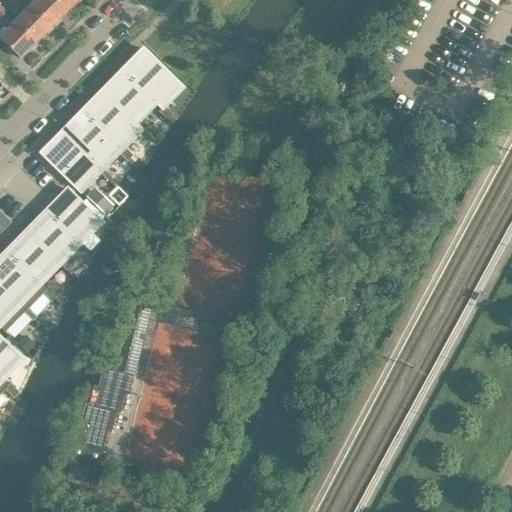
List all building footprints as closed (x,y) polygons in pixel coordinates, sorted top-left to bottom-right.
[(68,9),(59,0),(34,0),(31,4),(52,25),(68,9)] [(59,0),(68,9),(76,0),(59,0)] [(52,25),(31,4),(15,20),(36,41),(52,25)] [(0,34),(0,38),(19,57),(36,41),(15,20),(0,34)] [(144,49),(123,70),(155,101),(154,102),(161,108),(165,105),(165,104),(183,87),(144,49)] [(123,70),(103,90),(135,122),(135,121),(154,102),(155,101),(123,70)] [(103,90),(83,111),(121,149),(124,146),(142,128),(135,121),(135,122),(103,90)] [(161,108),(159,110),(163,115),(169,109),(165,105),(161,108)] [(169,109),(163,115),(168,119),(173,113),(169,109)] [(83,111),(62,132),(101,170),(103,168),(119,152),(123,156),(128,150),(124,146),(121,149),(83,111)] [(62,132),(42,153),(80,191),(99,171),(108,180),(111,176),(103,168),(101,170),(62,132)] [(128,150),(123,156),(127,160),(133,155),(128,150)] [(68,189),(47,210),(79,242),(80,241),(100,220),(68,189)] [(105,195),(95,205),(105,214),(114,205),(105,195)] [(0,210),(0,232),(11,221),(0,210)] [(47,210),(27,231),(59,262),(59,263),(65,269),(87,248),(80,241),(79,242),(47,210)] [(27,231),(7,251),(39,283),(40,282),(59,263),(59,262),(27,231)] [(7,251),(0,258),(0,284),(26,310),(27,308),(43,292),(47,296),(53,291),(48,286),(46,288),(40,282),(39,283),(7,251)] [(0,284),(0,326),(5,331),(24,312),(33,320),(36,317),(27,308),(26,310),(0,284)] [(53,291),(47,296),(52,301),(57,295),(53,291)] [(131,295),(112,369),(133,375),(152,300),(131,295)] [(35,343),(25,334),(17,342),(26,351),(35,343)] [(0,336),(0,378),(1,379),(2,379),(22,358),(0,336)] [(112,369),(103,367),(98,386),(94,385),(89,404),(85,403),(80,422),(76,421),(67,458),(68,458),(67,458),(71,459),(66,478),(68,478),(97,485),(96,485),(98,486),(103,466),(98,464),(107,430),(111,431),(111,430),(111,429),(115,412),(120,413),(120,412),(124,394),(128,395),(129,394),(128,394),(133,376),(134,375),(133,375),(112,369)] [(0,378),(0,393),(5,389),(9,393),(15,387),(10,383),(8,385),(2,379),(1,379),(0,378)] [(15,387),(9,393),(13,397),(19,391),(15,387)]
